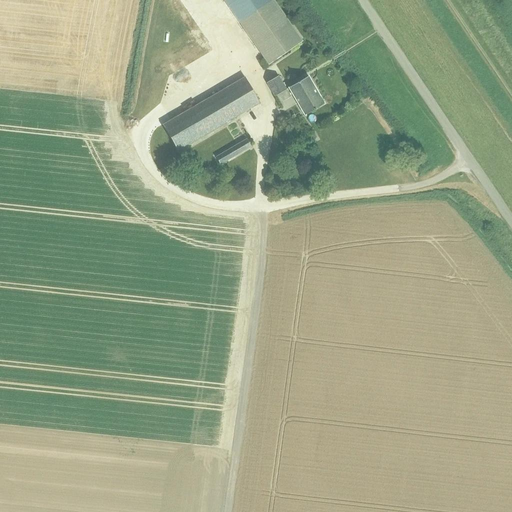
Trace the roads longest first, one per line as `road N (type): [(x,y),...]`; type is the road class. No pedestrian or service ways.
road 1 (track): [(223,511),(261,207)]
road 2 (unclassified): [(511,222),(361,0)]
